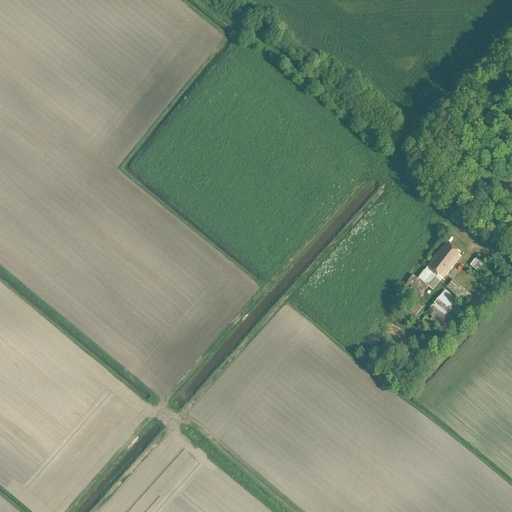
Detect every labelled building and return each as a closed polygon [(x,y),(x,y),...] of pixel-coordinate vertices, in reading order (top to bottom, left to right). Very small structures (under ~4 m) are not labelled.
[(436,279),(438,276),(443,281),(461,258),(459,257),(462,254),(447,243),(418,280),(413,276),(402,291),(415,301),(417,303),(429,288),(436,279)] [(510,281),(479,256),(471,266),(502,291),(510,281)] [(436,279),(429,288),(433,291),(440,282),(436,279)] [(485,309),(453,281),(446,289),(467,308),(467,309),(479,319),(488,310),(486,308),(485,309)] [(430,321),(433,324),(445,334),(452,326),(459,331),(472,315),(446,291),(428,313),(432,316),(431,317),(433,318),(430,321)] [(424,309),(417,303),(415,301),(403,316),(413,323),(424,309)] [(433,324),(430,321),(426,318),(421,324),(429,330),(433,324)]
